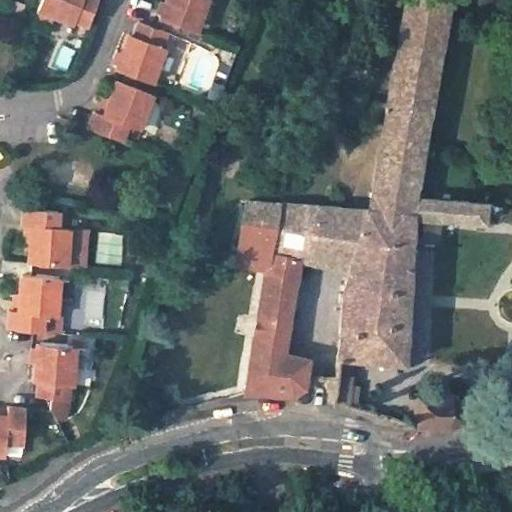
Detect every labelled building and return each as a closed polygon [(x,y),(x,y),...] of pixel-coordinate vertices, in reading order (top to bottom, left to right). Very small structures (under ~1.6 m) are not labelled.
[(43,0),(40,7),(76,22),(78,18),(92,24),(100,0),(43,0)] [(161,0),(160,4),(158,11),(165,14),(170,2),(165,0),(161,0)] [(170,0),(170,2),(165,14),(163,18),(200,32),(212,0),(170,0)] [(450,1),(446,0),(404,0),(382,126),(368,208),(366,208),(347,269),(342,286),(336,380),(325,380),(324,389),(327,401),(343,405),(354,408),(356,386),(349,386),(353,356),(404,361),(411,215),(483,221),(486,199),(414,194),(450,1)] [(122,65),(121,68),(121,69),(156,83),(170,48),(166,47),(171,33),(142,22),(138,36),(134,34),(127,52),(122,65)] [(115,62),(122,65),(127,52),(119,50),(117,55),(115,62)] [(125,139),(130,125),(143,130),(156,93),(122,80),(114,100),(108,116),(100,112),(97,111),(91,127),(125,139)] [(103,105),(100,112),(108,116),(114,100),(106,97),(103,105)] [(315,204),(246,199),(237,253),(267,256),(244,391),(263,392),(290,394),(303,386),(308,357),(284,351),(301,259),(303,260),(315,204)] [(366,208),(315,204),(303,260),(347,269),(366,208)] [(32,238),(29,259),(67,263),(85,264),(88,227),(57,225),(59,209),(23,205),(22,217),(21,221),(24,222),(34,222),(32,238)] [(22,237),(32,238),(34,222),(24,222),(22,237)] [(96,260),(120,263),(123,235),(100,232),(96,260)] [(22,293),(21,308),(10,307),(8,325),(42,328),(43,313),(57,314),(61,275),(24,271),(22,293)] [(11,300),(10,307),(21,308),(22,293),(12,292),(11,300)] [(37,393),(68,397),(69,382),(73,383),(76,344),(38,340),(37,345),(36,358),(34,379),(39,379),(37,393)] [(413,389),(411,423),(451,424),(465,419),(467,398),(447,388),(413,389)] [(0,413),(0,449),(6,450),(7,440),(22,442),(25,404),(8,402),(8,403),(7,414),(0,413)] [(0,413),(7,414),(8,403),(0,402),(0,413)]
